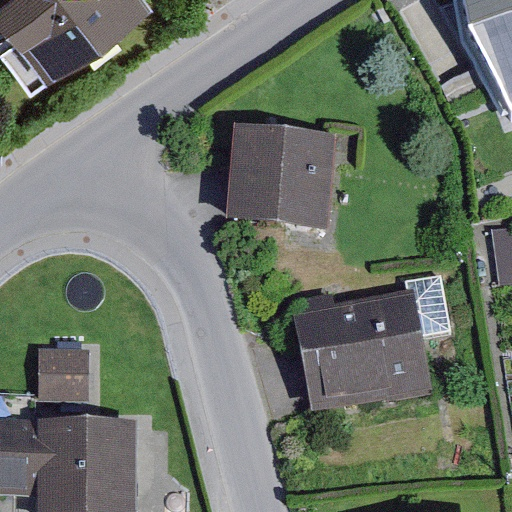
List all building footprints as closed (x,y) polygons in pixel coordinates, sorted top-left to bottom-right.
[(148,0),(0,0),(0,20),(15,41),(0,53),(31,94),(151,4),(148,0)] [(511,0),(463,0),(460,2),(470,67),(511,133),(511,0)] [(227,238),(331,247),(338,150),(234,141),(231,189),(227,238)] [(511,288),(511,232),(491,235),(500,290),(511,288)] [(302,380),(311,426),(432,403),(421,345),(452,339),(441,284),(404,291),(406,302),(336,315),(334,303),(306,308),(309,321),(292,324),(302,380)] [(39,357),(39,410),(90,411),(90,357),(39,357)] [(36,400),(0,400),(0,436),(36,437),(36,400)] [(0,436),(0,507),(39,508),(38,511),(135,511),(136,437),(36,437),(0,436)]
